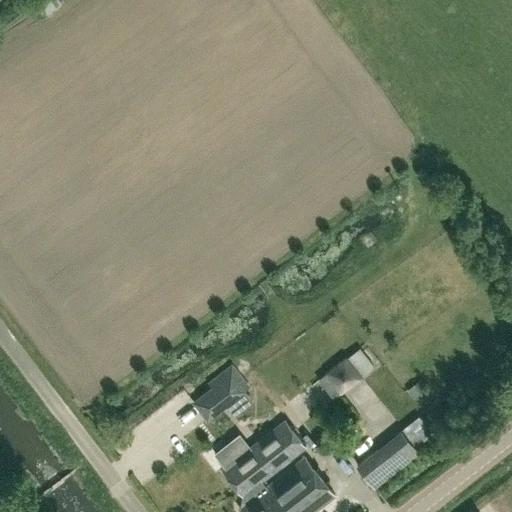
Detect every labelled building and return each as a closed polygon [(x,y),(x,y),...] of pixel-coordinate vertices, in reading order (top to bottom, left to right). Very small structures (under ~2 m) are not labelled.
[(343,381),(383,351),(369,333),(329,363),(343,381)] [(231,364),(208,383),(225,403),(248,385),(231,364)] [(327,391),(340,380),(328,366),(315,378),(327,391)] [(420,414),(400,430),(414,446),(433,430),(432,427),(439,422),(428,409),(421,414),(420,414)] [(241,511),(310,511),(334,493),(304,455),(265,487),(260,481),(305,445),(284,419),(249,447),(237,431),(211,451),(224,467),(221,469),(241,495),(248,490),(253,496),(238,508),(241,511)] [(357,465),(374,487),(418,452),(414,446),(400,430),(357,465)] [(503,511),(507,511),(511,508),(511,493),(509,490),(495,502),(503,511)] [(498,511),(489,496),(463,511),(498,511)]
